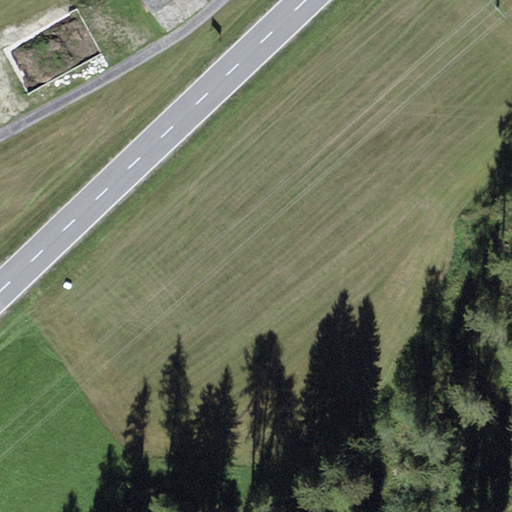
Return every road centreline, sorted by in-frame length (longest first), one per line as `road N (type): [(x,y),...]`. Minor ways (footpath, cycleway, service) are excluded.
road 1 (primary): [(0,290),(305,0)]
road 2 (track): [(0,140),(132,65),(220,0)]
